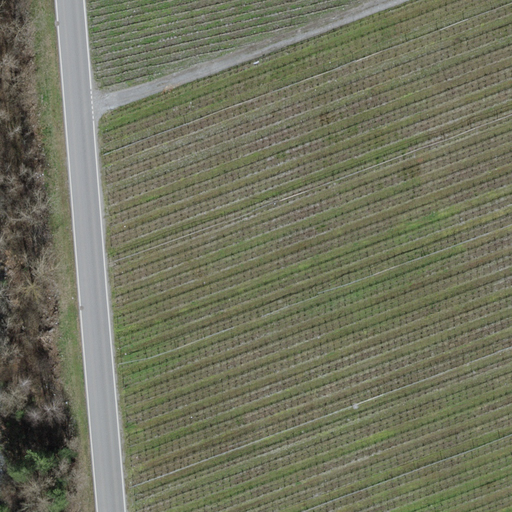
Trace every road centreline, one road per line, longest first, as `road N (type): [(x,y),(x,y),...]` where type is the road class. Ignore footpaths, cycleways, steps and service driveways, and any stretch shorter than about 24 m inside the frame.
road 1 (tertiary): [(69,0),(112,511)]
road 2 (track): [(400,0),(220,68),(78,110)]
